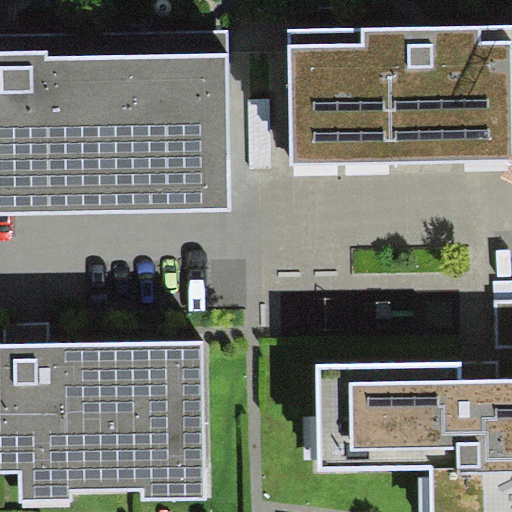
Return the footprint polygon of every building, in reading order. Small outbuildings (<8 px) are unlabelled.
[(292,167),(511,160),(511,26),(287,28),(292,167)] [(226,52),(0,57),(0,214),(229,210),(226,52)] [(511,302),(497,303),(498,349),(511,348),(511,302)] [(206,345),(0,346),(0,471),(23,471),(23,497),(74,497),(74,489),(143,488),(143,498),(207,497),(206,345)] [(471,361),(321,364),(324,471),(429,469),(430,511),(511,511),(511,376),(471,378),(471,361)]
